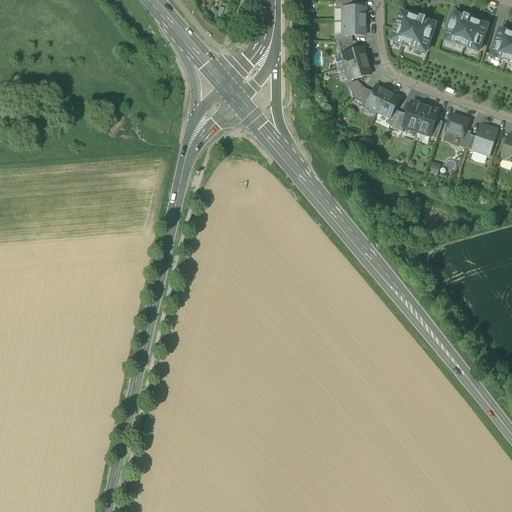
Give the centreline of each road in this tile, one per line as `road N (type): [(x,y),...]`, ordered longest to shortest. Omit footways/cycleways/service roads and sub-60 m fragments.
road 1 (secondary): [(511,437),(292,166)]
road 2 (tertiary): [(106,511),(177,188)]
road 3 (residential): [(378,0),(389,73),(511,120)]
road 4 (secondary): [(169,27),(196,99),(177,188)]
road 5 (secondary): [(292,166),(275,90),(272,6)]
